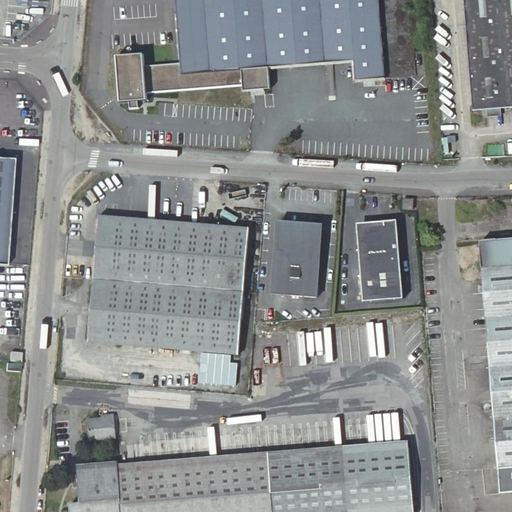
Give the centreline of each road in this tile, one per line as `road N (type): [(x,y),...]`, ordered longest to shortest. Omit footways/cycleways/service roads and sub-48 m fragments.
road 1 (unknown): [(164,161),(160,202),(113,200),(88,214),(76,278),(77,351),(98,368),(243,386),(254,298)]
road 2 (unclassified): [(57,154),(511,180)]
road 3 (unknown): [(136,400),(233,406),(387,395),(422,428),(432,511)]
road 4 (unclassified): [(57,154),(27,511)]
road 5 (unknown): [(353,218),(355,299),(387,307),(408,297),(406,229),(381,215)]
